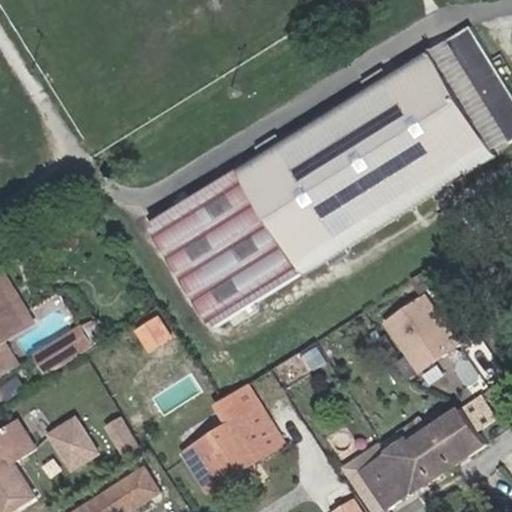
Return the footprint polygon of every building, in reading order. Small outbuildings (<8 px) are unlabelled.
[(511,141),(511,89),(473,26),(449,41),(510,139),(511,142),(511,141)] [(510,139),(449,41),(434,50),(495,149),(510,139)] [(220,326),(499,154),(495,149),(434,50),(433,48),(239,167),(240,169),(155,221),(220,326)] [(32,311),(6,267),(0,270),(0,282),(21,317),(32,311)] [(21,317),(0,282),(0,375),(20,363),(7,341),(0,330),(21,317)] [(400,328),(417,318),(409,305),(393,316),(400,328)] [(7,341),(39,322),(32,311),(21,317),(0,330),(7,341)] [(50,373),(95,345),(83,326),(38,354),(50,373)] [(258,460),(285,443),(249,385),(220,403),(233,424),(188,453),(208,484),(255,455),(258,460)] [(389,511),(491,444),(482,430),(501,417),(485,395),(465,408),(464,407),(432,429),(414,440),(413,438),(362,471),(373,488),(386,507),(389,511)] [(362,471),(413,438),(414,440),(432,429),(423,417),(348,468),(366,493),(373,488),(362,471)] [(14,511),(40,496),(17,462),(40,448),(21,419),(0,432),(0,511),(14,511)] [(101,452),(79,419),(54,435),(75,468),(101,452)] [(112,429),(128,455),(141,447),(125,422),(112,429)] [(212,490),(258,460),(255,455),(208,484),(212,490)] [(112,511),(130,511),(162,492),(147,468),(102,497),(112,511)] [(334,511),(363,511),(348,488),(327,501),(334,511)] [(379,511),(386,507),(373,488),(366,493),(364,494),(376,511),(379,511)] [(112,511),(102,497),(78,511),(112,511)]
